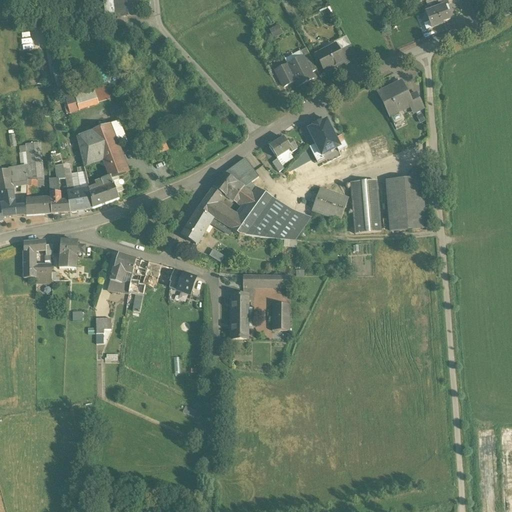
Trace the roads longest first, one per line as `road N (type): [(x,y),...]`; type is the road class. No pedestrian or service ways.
road 1 (track): [(461,511),(425,47)]
road 2 (residential): [(425,47),(260,138),(205,180)]
road 3 (residential): [(167,262),(220,287),(220,370)]
road 4 (track): [(220,370),(211,511)]
road 5 (residential): [(205,180),(81,225)]
